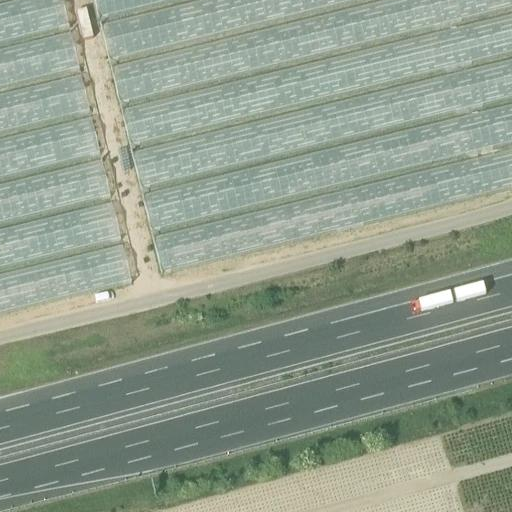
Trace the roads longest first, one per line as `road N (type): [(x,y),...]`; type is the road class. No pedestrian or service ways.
road 1 (motorway): [(0,478),(511,341)]
road 2 (motorway): [(511,290),(0,426)]
road 3 (track): [(0,338),(511,214)]
